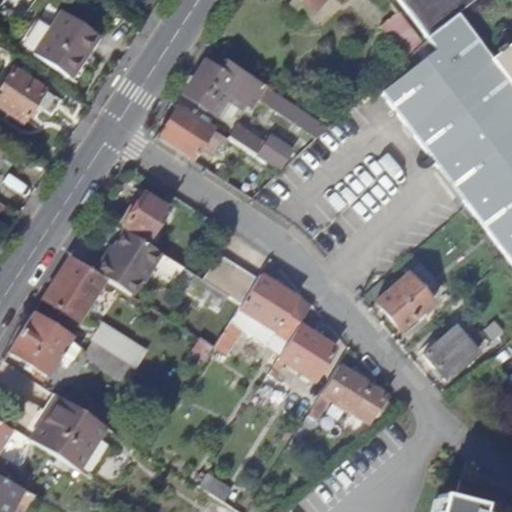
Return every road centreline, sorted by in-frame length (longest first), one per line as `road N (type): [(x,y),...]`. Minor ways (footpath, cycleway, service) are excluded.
road 1 (residential): [(333,511),(431,423),(281,248),(112,137)]
road 2 (tertiary): [(0,302),(112,137)]
road 3 (tertiary): [(112,137),(201,0)]
